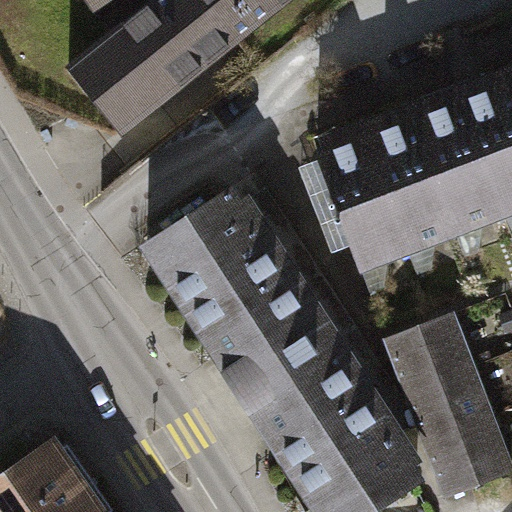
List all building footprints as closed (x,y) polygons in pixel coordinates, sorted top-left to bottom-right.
[(157,0),(73,68),(133,142),(311,0),(157,0)] [(111,0),(87,0),(95,11),(111,0)] [(511,196),(511,56),(299,134),(344,257),(511,196)] [(147,245),(316,511),(369,511),(426,476),(241,185),(147,245)] [(511,461),(511,460),(448,306),(381,333),(446,488),(511,461)] [(108,511),(57,436),(0,474),(0,511),(108,511)]
